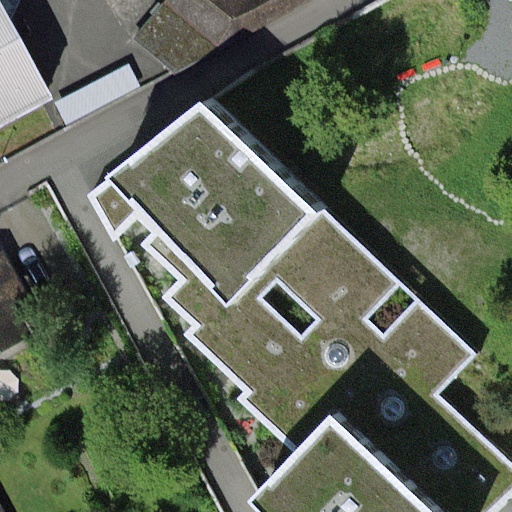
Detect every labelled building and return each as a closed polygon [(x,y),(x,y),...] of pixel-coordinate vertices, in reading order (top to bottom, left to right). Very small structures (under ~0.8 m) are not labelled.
[(0,0),(0,12),(6,23),(17,0),(0,0)] [(168,0),(135,39),(175,73),(305,0),(168,0)] [(0,127),(49,101),(6,23),(0,12),(0,127)] [(128,69),(57,108),(67,126),(137,87),(128,69)] [(144,154),(93,193),(119,238),(141,215),(159,232),(150,243),(186,279),(170,294),(201,322),(191,333),(214,356),(250,391),(246,399),(304,457),(262,498),(274,511),(495,511),(497,510),(511,495),(511,461),(457,408),(442,393),(479,352),(212,101),(144,154)] [(0,286),(0,374),(37,354),(0,286)]
